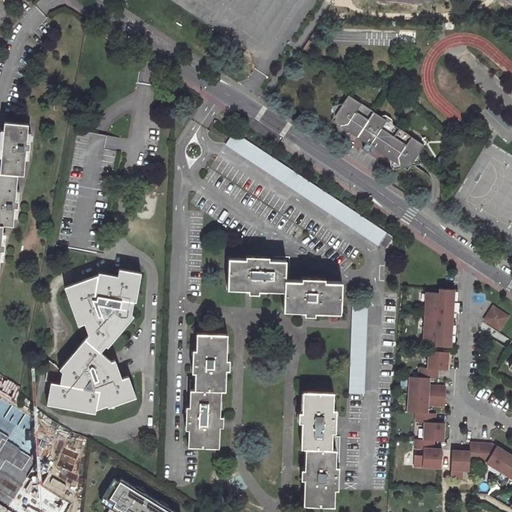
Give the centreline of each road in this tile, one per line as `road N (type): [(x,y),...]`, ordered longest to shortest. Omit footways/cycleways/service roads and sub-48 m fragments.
road 1 (residential): [(470,258),(79,0)]
road 2 (residential): [(511,427),(461,390),(470,258)]
